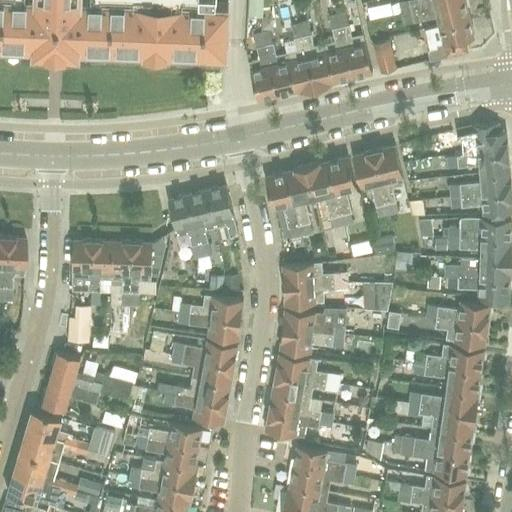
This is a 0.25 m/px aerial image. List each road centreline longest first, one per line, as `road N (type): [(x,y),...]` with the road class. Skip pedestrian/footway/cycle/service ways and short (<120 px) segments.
road 1 (residential): [(236,511),(263,281),(247,139)]
road 2 (unclassified): [(0,443),(44,275),(51,155)]
road 3 (secondary): [(247,139),(511,82)]
road 4 (secondary): [(51,155),(247,139)]
